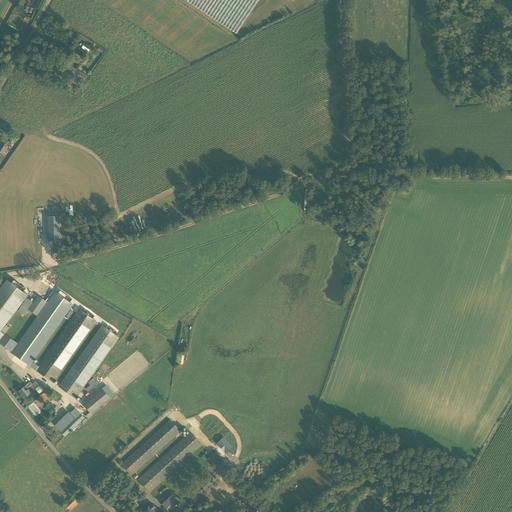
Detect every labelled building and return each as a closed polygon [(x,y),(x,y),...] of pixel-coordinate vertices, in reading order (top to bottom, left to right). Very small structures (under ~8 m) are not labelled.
[(259,0),(185,0),(236,34),(259,0)] [(64,70),(73,75),(74,75),(77,70),(68,64),(64,70)] [(77,70),(74,75),(72,79),(76,81),(78,78),(84,81),(87,76),(77,70)] [(0,208),(90,206),(89,178),(47,179),(47,174),(75,173),(75,152),(30,153),(31,174),(41,174),(42,180),(9,180),(10,187),(4,188),(4,192),(0,191),(0,231),(38,231),(38,216),(0,216),(0,208)] [(59,217),(47,217),(47,242),(59,242),(59,217)] [(0,254),(42,253),(41,242),(38,242),(38,238),(0,239),(0,254)] [(0,339),(4,334),(0,331),(28,295),(23,292),(25,289),(14,280),(12,283),(7,280),(0,289),(0,339)] [(54,291),(40,281),(28,299),(27,298),(18,311),(24,316),(29,310),(37,316),(54,291)] [(0,339),(0,343),(12,352),(11,353),(29,365),(36,370),(39,366),(32,361),(72,304),(69,302),(59,295),(54,292),(18,344),(4,334),(0,339)] [(77,313),(39,366),(36,370),(53,383),(96,321),(79,310),(80,308),(76,306),(73,310),(77,313)] [(11,326),(7,323),(1,331),(5,334),(11,326)] [(119,337),(102,325),(59,387),(76,399),(119,337)] [(89,391),(98,384),(94,378),(89,382),(91,384),(86,388),(89,391)] [(21,389),(18,392),(24,399),(34,390),(39,386),(35,381),(32,384),(30,382),(24,388),(23,387),(21,389)] [(92,415),(116,396),(107,384),(83,403),(90,413),(92,415)] [(47,403),(40,395),(35,401),(42,408),(47,403)] [(120,464),(131,476),(181,432),(170,419),(120,464)] [(190,432),(137,480),(149,493),(202,445),(190,432)] [(200,458),(211,471),(223,460),(214,451),(207,457),(204,454),(200,458)] [(66,511),(68,511),(86,495),(80,489),(62,507),(66,511)] [(169,492),(159,502),(165,509),(170,504),(174,508),(179,503),(169,492)]
